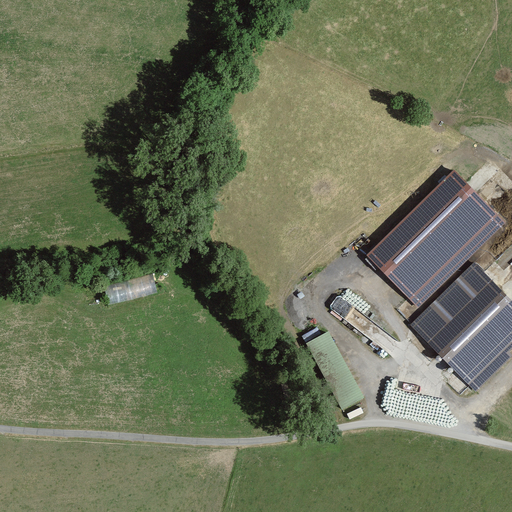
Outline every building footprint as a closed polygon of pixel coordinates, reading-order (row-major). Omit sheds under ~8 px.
[(510,222),(454,169),(373,254),(429,307),(510,222)] [(470,384),(511,344),(511,301),(474,263),(411,324),(470,384)] [(151,274),(103,288),(109,309),(157,295),(151,274)] [(395,338),(338,295),(330,306),(386,349),(395,338)] [(368,396),(328,333),(308,346),(348,409),(368,396)]
